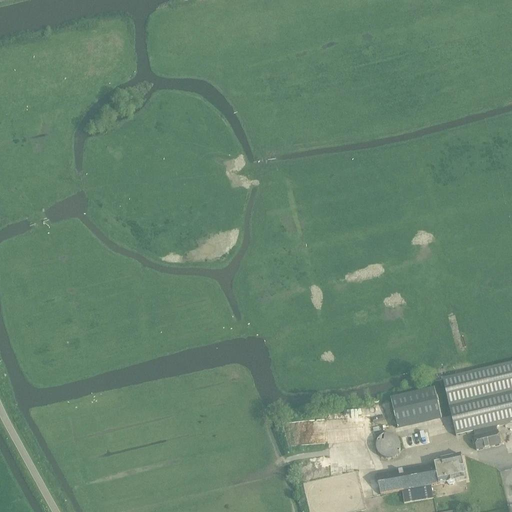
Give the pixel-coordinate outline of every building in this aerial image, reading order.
[(511,364),(442,380),(456,437),(473,433),(496,428),(511,424),(511,364)] [(496,428),(473,433),(474,437),(473,437),(476,452),(501,446),(498,432),(497,432),(496,428)] [(427,432),(400,438),(402,450),(430,444),(427,432)] [(460,456),(433,461),(434,465),(438,485),(446,483),(449,486),(453,486),(454,482),(465,480),(460,456)] [(434,465),(376,476),(380,496),(401,492),(404,504),(433,499),(431,487),(438,485),(434,465)]
